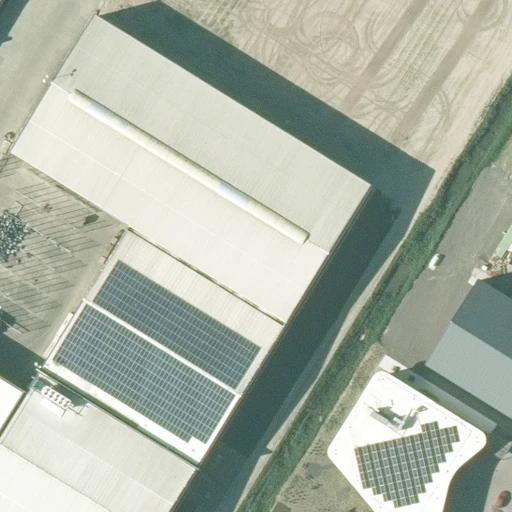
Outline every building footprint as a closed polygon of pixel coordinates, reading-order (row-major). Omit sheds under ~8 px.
[(328,20),(335,0),(324,0),(319,17),(328,20)] [(0,511),(172,511),(372,189),(254,116),(95,18),(11,154),(131,228),(28,395),(24,393),(0,432),(0,511)] [(311,18),(285,59),(294,64),(320,23),(311,18)] [(511,303),(478,282),(425,368),(497,412),(511,388),(511,303)] [(380,378),(348,429),(363,493),(391,510),(390,511),(392,511),(407,511),(418,495),(429,502),(437,489),(437,490),(459,454),(471,434),(415,399),(415,400),(380,378)] [(511,388),(497,412),(511,421),(511,388)] [(502,440),(492,433),(482,450),(492,456),(502,440)]
